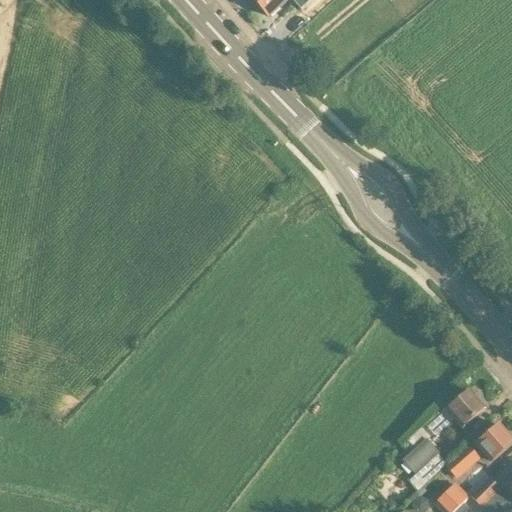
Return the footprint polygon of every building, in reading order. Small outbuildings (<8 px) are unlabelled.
[(250,0),(250,1),(267,19),(279,8),(281,10),(291,0),(290,0),(250,0)] [(476,402),(470,394),(448,413),(445,410),(399,449),(410,461),(455,423),(462,431),(485,411),(482,409),(483,406),(479,401),(476,402)] [(473,444),(450,464),(438,474),(442,478),(437,482),(443,489),(448,485),(447,484),(458,474),(461,477),(484,457),(491,465),(511,446),(511,442),(511,440),(511,439),(508,435),(505,435),(499,428),(477,447),(473,444)] [(438,474),(450,464),(449,463),(446,466),(438,457),(415,477),(414,476),(408,481),(418,493),(428,482),(437,473),(438,474)] [(511,480),(499,492),(490,483),(472,500),(471,499),(457,511),(502,511),(511,503),(511,480)] [(434,507),(438,511),(456,511),(469,500),(456,486),(434,507)]
